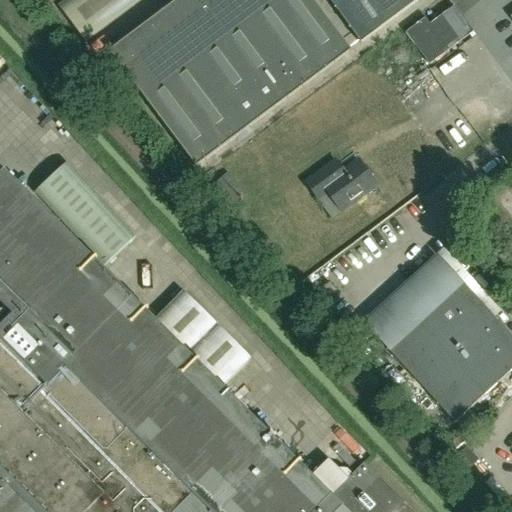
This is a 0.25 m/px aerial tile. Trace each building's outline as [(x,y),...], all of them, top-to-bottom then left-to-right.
[(67,0),(58,7),(85,42),(140,0),(67,0)] [(176,0),(109,51),(196,166),(362,42),(418,0),(176,0)] [(428,67),(472,34),(453,9),(428,26),(423,21),(404,35),(428,67)] [(375,186),(358,162),(338,177),(329,165),(306,182),(318,200),(327,193),(340,212),(375,186)] [(0,511),(410,511),(404,505),(402,506),(362,466),(348,480),(329,461),(310,479),(220,389),(250,359),(186,294),(156,324),(101,269),(135,235),(66,166),(32,199),(2,169),(0,170),(0,511)] [(247,194),(228,173),(213,187),(232,208),(247,194)] [(366,326),(386,347),(388,349),(387,350),(454,423),(511,369),(511,341),(459,284),(458,285),(438,263),(418,280),(417,279),(366,326)] [(323,304),(336,291),(329,284),(316,296),(323,304)]
